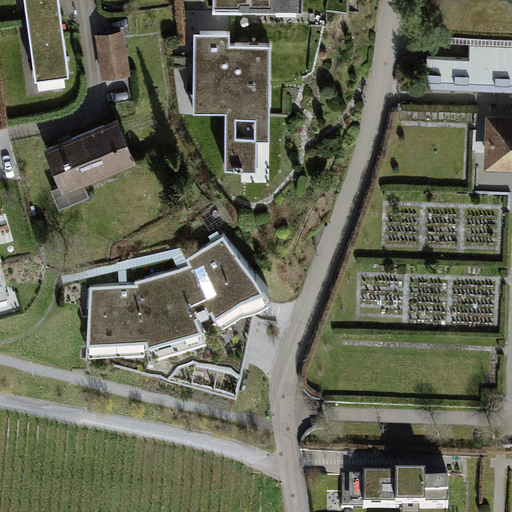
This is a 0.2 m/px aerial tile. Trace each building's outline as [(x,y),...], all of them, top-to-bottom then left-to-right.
[(58,0),(24,0),(27,21),(61,16),(58,0)] [(61,16),(27,21),(35,80),(69,75),(61,16)] [(127,30),(97,34),(104,79),(133,74),(127,30)] [(230,31),(199,32),(201,107),(229,106),(231,165),(260,164),(259,133),(273,133),(271,43),(231,44),(230,31)] [(468,57),(428,56),(427,88),(511,90),(511,43),(468,43),(468,57)] [(511,113),(490,113),(488,165),(511,165),(511,113)] [(119,119),(44,150),(63,196),(138,165),(119,119)] [(270,286),(227,231),(191,255),(193,263),(139,277),(140,283),(93,286),(93,346),(153,344),(218,322),(270,286)] [(391,470),(390,508),(442,508),(442,469),(391,470)] [(391,470),(340,470),(339,509),(390,508),(391,470)]
